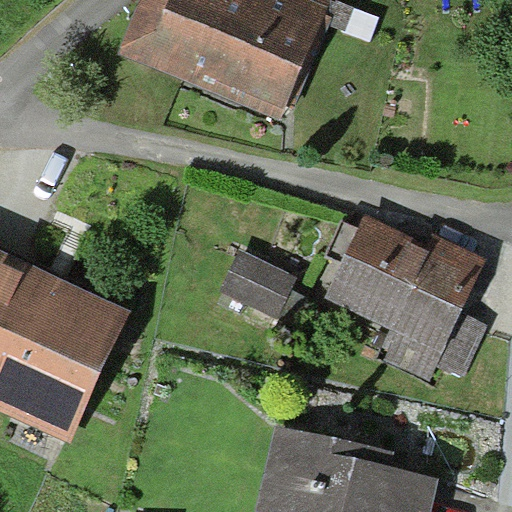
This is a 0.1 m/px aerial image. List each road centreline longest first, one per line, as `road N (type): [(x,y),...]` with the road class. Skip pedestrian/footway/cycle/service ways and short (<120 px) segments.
road 1 (residential): [(0,110),(511,217)]
road 2 (residential): [(103,0),(0,86)]
